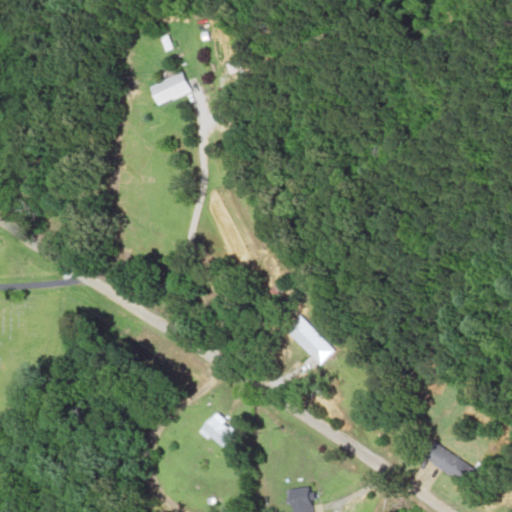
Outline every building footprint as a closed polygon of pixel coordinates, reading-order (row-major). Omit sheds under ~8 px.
[(165,83),(171,103),(204,93),(198,74),(165,83)] [(343,349),(311,317),(296,332),(328,365),(343,349)] [(227,447),(243,437),(228,414),(213,424),(227,447)] [(439,461),(473,485),(484,469),(450,445),(439,461)] [(321,511),(319,487),(298,488),(300,511),(321,511)]
